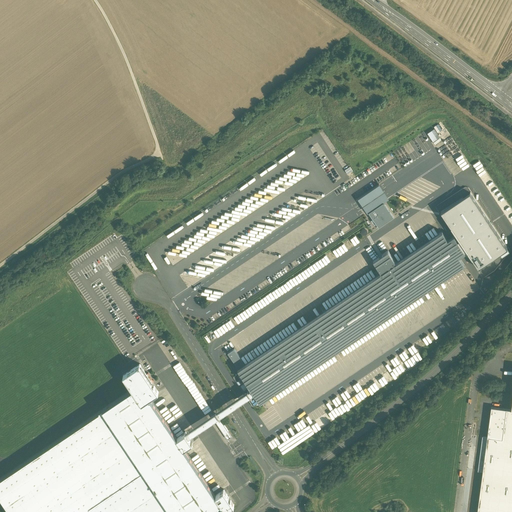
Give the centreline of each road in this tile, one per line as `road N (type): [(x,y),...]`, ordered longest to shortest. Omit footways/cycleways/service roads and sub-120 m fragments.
road 1 (track): [(0,267),(123,172),(159,154),(125,58),(94,0)]
road 2 (unclassified): [(511,291),(425,379),(297,479)]
road 3 (unclassified): [(274,476),(170,309),(147,289)]
road 4 (secondary): [(502,97),(372,0)]
